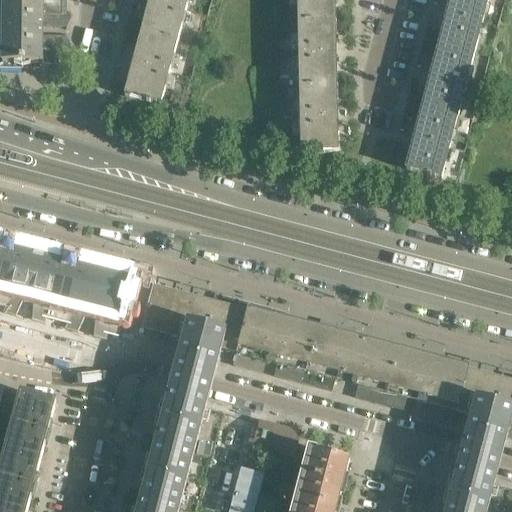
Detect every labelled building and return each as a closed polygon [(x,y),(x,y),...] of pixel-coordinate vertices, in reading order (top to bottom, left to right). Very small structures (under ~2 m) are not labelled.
[(177,44),(188,0),(150,0),(142,34),(177,44)] [(335,23),(334,0),(297,0),(298,23),(335,23)] [(450,0),(439,45),(475,54),(489,0),(450,0)] [(43,28),(43,15),(43,1),(4,1),(4,2),(0,1),(0,12),(0,22),(0,24),(3,27),(3,37),(0,39),(0,68),(1,68),(22,68),(22,69),(23,69),(23,68),(39,69),(41,65),(42,65),(43,50),(43,37),(43,28)] [(66,15),(67,1),(47,1),(43,1),(43,15),(66,15)] [(67,28),(71,20),(71,15),(66,15),(43,15),(43,28),(67,28)] [(336,55),(336,36),(335,23),(298,23),(299,55),(336,55)] [(161,106),(177,44),(142,34),(125,97),(161,106)] [(71,46),(67,37),(43,37),(43,50),(59,50),(71,51),(71,46)] [(458,118),(475,54),(439,45),(422,108),(458,118)] [(58,66),(59,50),(43,50),(42,65),(58,66)] [(337,88),(336,55),(299,55),(300,88),(337,88)] [(337,121),(337,102),(337,88),(300,88),(300,121),(337,121)] [(441,180),(458,118),(422,108),(406,171),(441,180)] [(338,153),(337,121),(300,121),(301,154),(338,153)] [(0,284),(10,247),(0,244),(0,284)] [(30,297),(40,258),(35,257),(28,250),(27,251),(26,250),(26,251),(10,247),(0,284),(0,288),(13,292),(26,296),(30,297)] [(61,305),(72,263),(56,259),(56,258),(55,258),(54,257),(45,260),(40,258),(30,297),(34,298),(47,301),(61,305)] [(92,313),(102,275),(97,273),(90,267),(89,268),(88,267),(72,263),(61,305),(75,309),(88,312),(92,313)] [(124,321),(134,283),(119,279),(118,275),(117,275),(116,273),(107,276),(102,275),(92,313),(96,314),(109,318),(124,321)] [(0,306),(6,308),(13,292),(0,288),(0,306)] [(207,329),(213,305),(153,289),(142,329),(185,341),(189,324),(207,329)] [(16,317),(23,301),(26,296),(13,292),(6,308),(3,314),(16,317)] [(46,318),(47,301),(34,298),(32,321),(45,325),(46,318)] [(56,321),(61,305),(47,301),(46,318),(56,321)] [(68,324),(75,309),(61,305),(56,321),(68,324)] [(272,364),(283,324),(283,321),(249,312),(248,315),(213,305),(207,329),(225,333),(221,350),(237,354),(234,367),(263,375),(266,362),(272,364)] [(78,333),(85,317),(88,312),(75,309),(68,324),(65,330),(78,333)] [(108,335),(109,318),(96,314),(94,338),(107,341),(108,335)] [(119,338),(124,321),(109,318),(108,335),(119,338)] [(306,373),(317,333),(318,330),(283,321),(283,324),(272,364),(278,365),(306,373)] [(206,408),(214,376),(216,367),(221,350),(225,333),(207,329),(189,324),(185,341),(183,347),(181,346),(179,356),(181,357),(180,357),(170,399),(166,414),(164,413),(161,424),(163,424),(157,446),(193,456),(206,408)] [(388,394),(398,354),(399,351),(358,340),(318,330),(317,333),(306,373),(278,365),(275,378),(332,393),(335,380),(342,382),(343,376),(348,377),(354,378),(352,385),(359,386),(388,394)] [(422,403),(433,363),(433,360),(399,351),(398,354),(388,394),(416,402),(422,403)] [(457,413),(467,373),(468,370),(433,360),(433,363),(422,403),(428,405),(457,413)] [(495,405),(502,382),(502,379),(468,370),(467,373),(457,413),(473,417),(477,400),(495,405)] [(511,426),(511,381),(502,379),(502,382),(495,405),(511,409),(511,414),(509,426),(511,426)] [(384,407),(388,394),(359,386),(355,399),(384,407)] [(413,414),(416,402),(388,394),(384,407),(413,414)] [(41,463),(56,404),(21,395),(5,453),(41,463)] [(505,443),(506,439),(509,426),(511,414),(511,409),(495,405),(477,400),(473,417),(471,423),(469,422),(467,433),(469,433),(454,490),(452,489),(449,500),(451,500),(447,511),(486,511),(494,485),(505,443)] [(454,425),(457,413),(428,405),(424,417),(454,425)] [(210,413),(200,450),(211,453),(221,416),(210,413)] [(269,451),(275,428),(260,424),(254,447),(269,451)] [(282,455),(288,431),(275,428),(269,451),(282,455)] [(295,458),(301,435),(288,431),(282,455),(295,458)] [(179,510),(193,456),(157,446),(151,468),(149,467),(146,478),(149,478),(143,500),(179,510)] [(0,508),(13,511),(27,511),(41,463),(5,453),(0,473),(0,508)] [(337,510),(344,481),(349,463),(315,454),(303,501),(337,510)] [(241,467),(242,459),(221,455),(212,504),(233,508),(232,511),(257,511),(265,472),(241,467)] [(178,511),(179,510),(143,500),(139,511),(178,511)] [(336,511),(337,510),(303,501),(299,511),(336,511)]
